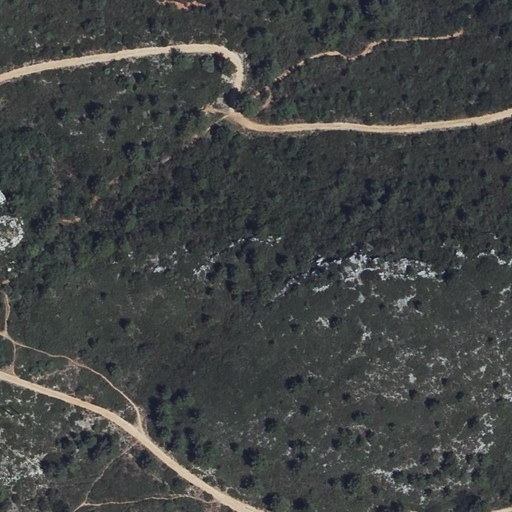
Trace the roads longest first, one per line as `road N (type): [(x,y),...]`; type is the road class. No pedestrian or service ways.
road 1 (track): [(511,115),(405,128),(273,130),(242,120),(234,102),(247,78),(239,54),(202,47),(110,55),(0,81)]
road 2 (track): [(0,373),(111,411),(222,498),(260,511)]
